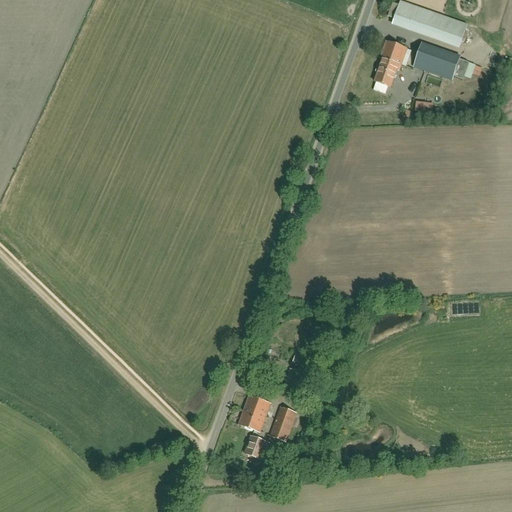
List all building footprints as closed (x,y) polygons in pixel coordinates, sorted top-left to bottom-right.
[(394,20),(462,44),(468,26),(400,3),(394,20)] [(381,58),(383,59),(381,65),(378,65),(376,71),(378,74),(375,82),(376,83),(373,91),(385,95),(388,87),(391,88),(397,69),(400,70),(407,49),(387,41),(381,58)] [(476,67),(459,61),(460,57),(422,44),(414,67),(452,81),(453,78),(463,81),(464,78),(471,80),(476,67)] [(412,102),(412,111),(430,112),(431,103),(412,102)] [(292,365),(314,373),(318,361),(296,353),(292,365)] [(307,375),(290,369),(281,392),(298,399),(307,375)] [(235,402),(244,405),(247,397),(238,394),(235,402)] [(260,433),(261,432),(271,404),(249,397),(239,425),(255,431),(260,433)] [(281,408),(270,437),(286,443),(297,414),(281,408)] [(255,431),(252,438),(252,437),(245,454),(260,460),(263,452),(266,453),(269,444),(262,441),(265,434),(261,432),(260,433),(255,431)] [(287,474),(285,480),(292,483),(295,476),(287,474)]
